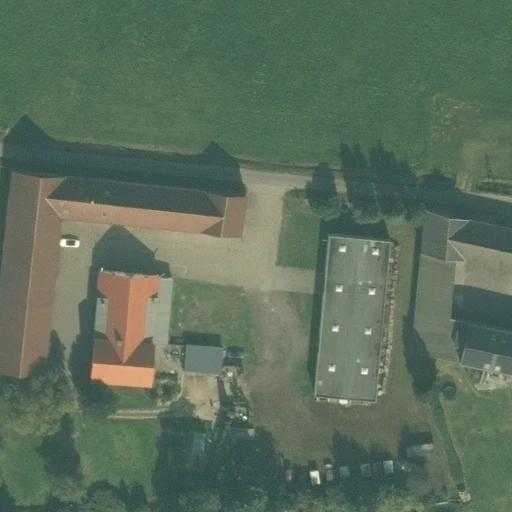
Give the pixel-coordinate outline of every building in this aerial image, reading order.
[(0,274),(0,369),(43,374),(54,273),(65,275),(69,237),(58,236),(60,215),(238,234),(244,194),(11,170),(0,274)] [(465,260),(511,270),(511,267),(511,228),(424,209),(420,252),(457,259),(465,260)] [(313,395),(374,400),(389,239),(327,234),(313,395)] [(419,352),(459,361),(468,322),(449,318),(457,259),(420,252),(412,328),(419,352)] [(90,378),(148,382),(153,333),(157,275),(99,270),(90,378)] [(153,333),(166,334),(171,277),(157,275),(153,333)] [(459,361),(511,372),(511,331),(468,322),(459,361)] [(183,365),(219,368),(221,349),(185,346),(183,365)]
